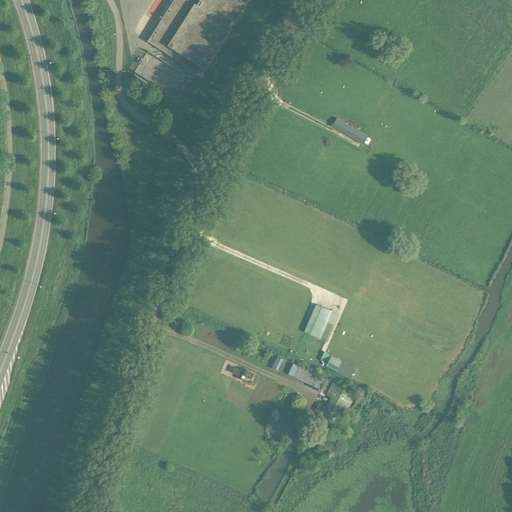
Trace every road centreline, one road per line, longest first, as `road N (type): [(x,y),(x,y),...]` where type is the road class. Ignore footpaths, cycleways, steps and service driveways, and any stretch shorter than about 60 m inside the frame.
road 1 (unclassified): [(86,511),(207,181),(251,88),(312,0)]
road 2 (secondary): [(0,380),(33,287),(50,199),(48,94),(24,0)]
road 3 (secondary): [(16,0),(40,94),(43,200),(0,362)]
